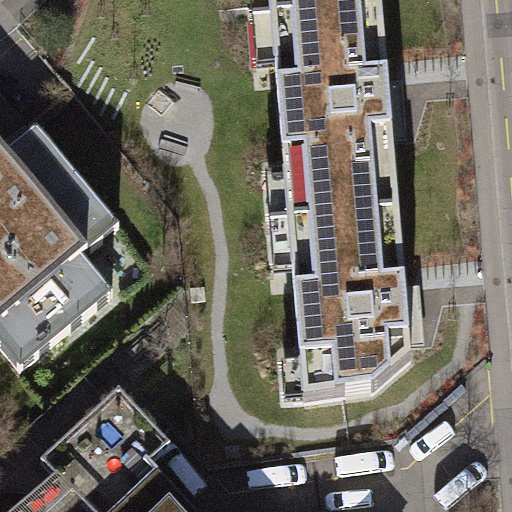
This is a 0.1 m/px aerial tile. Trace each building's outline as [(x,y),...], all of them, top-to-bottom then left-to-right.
[(269,0),(271,20),(381,11),(380,0),(269,0)] [(271,20),(288,226),(399,216),(381,11),(271,20)] [(113,232),(28,129),(0,152),(0,151),(0,362),(12,377),(107,298),(77,262),(113,232)] [(288,226),(303,405),(377,396),(411,365),(399,216),(288,226)] [(185,511),(148,472),(169,446),(118,393),(42,464),(54,479),(16,511),(185,511)]
